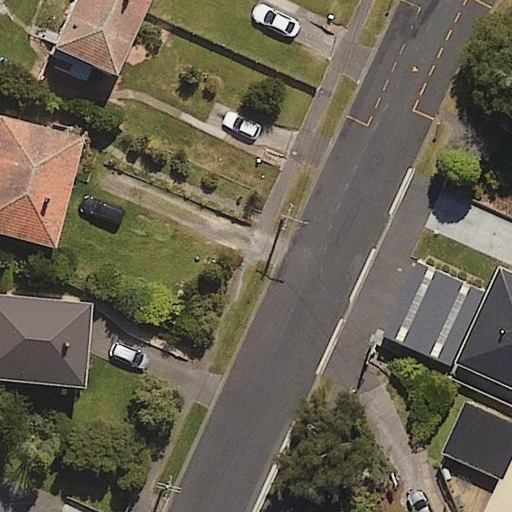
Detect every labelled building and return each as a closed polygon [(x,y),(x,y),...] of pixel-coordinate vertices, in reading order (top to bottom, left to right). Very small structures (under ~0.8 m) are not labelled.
[(149,0),(76,0),(47,66),(108,93),(149,0)] [(80,147),(0,124),(0,245),(50,259),(80,147)] [(511,389),(511,280),(501,275),(459,365),(511,389)] [(88,313),(0,305),(0,390),(80,398),(88,313)] [(511,511),(511,426),(467,406),(445,458),(501,483),(488,511),(511,511)]
